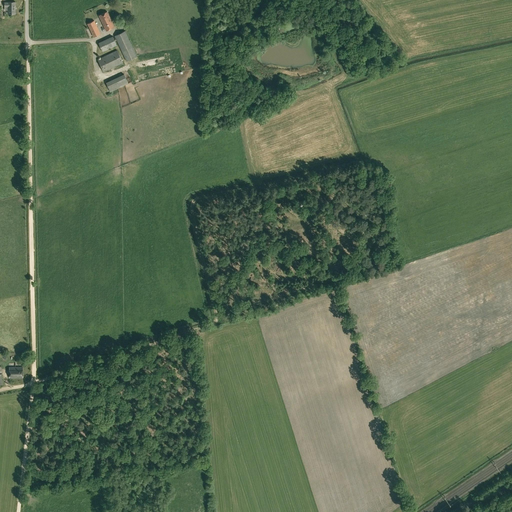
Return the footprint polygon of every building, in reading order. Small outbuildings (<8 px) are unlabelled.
[(5,10),(8,10),(8,13),(15,13),(15,2),(8,2),(4,2),(4,7),(5,7),(5,10)] [(114,27),(107,11),(99,15),(106,31),(114,27)] [(94,20),(88,24),(94,37),(100,33),(94,20)] [(115,36),(122,51),(126,60),(137,56),(125,31),(115,36)] [(117,45),(113,36),(98,42),(102,51),(117,45)] [(123,62),(117,50),(98,59),(104,71),(123,62)] [(124,74),(106,82),(111,92),(129,83),(124,74)] [(297,210),(308,207),(306,199),(295,202),(297,210)] [(23,377),(23,367),(9,367),(9,378),(23,377)]
